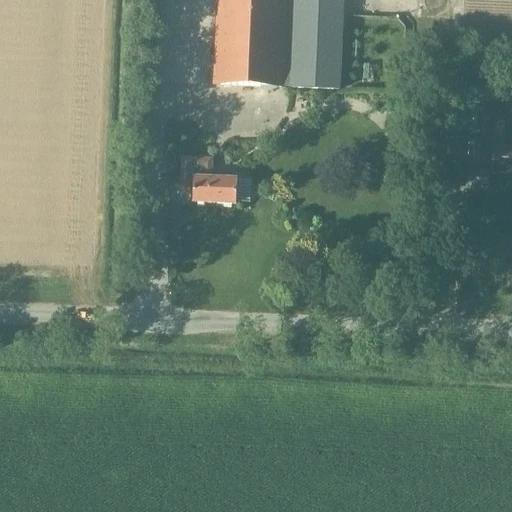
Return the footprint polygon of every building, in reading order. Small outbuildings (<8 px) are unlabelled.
[(281,87),(284,0),(215,0),(212,85),(281,87)] [(284,0),(281,87),(339,91),(342,0),(284,0)] [(494,79),(478,79),(460,78),(460,101),(493,102),(494,79)] [(490,174),(511,174),(511,149),(503,149),(504,122),(492,121),(491,136),(493,136),(490,174)] [(236,180),(208,179),(208,164),(195,163),(195,159),(182,159),(180,194),(192,194),(192,203),(235,205),(236,180)]
